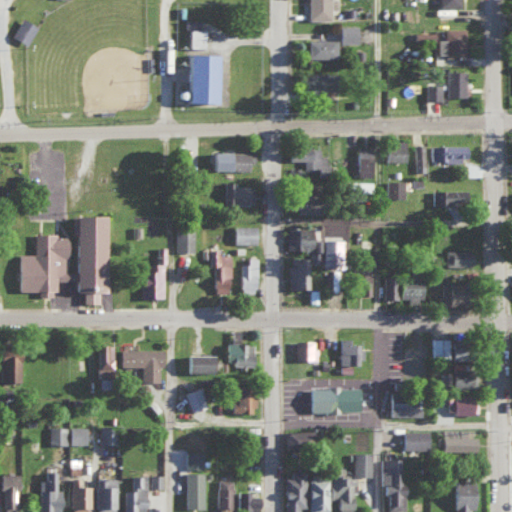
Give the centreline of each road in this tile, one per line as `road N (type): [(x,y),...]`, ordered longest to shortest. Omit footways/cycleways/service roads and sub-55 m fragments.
road 1 (residential): [(511,123),(0,140)]
road 2 (residential): [(510,511),(504,0)]
road 3 (residential): [(284,511),(287,0)]
road 4 (residential): [(511,318),(0,320)]
